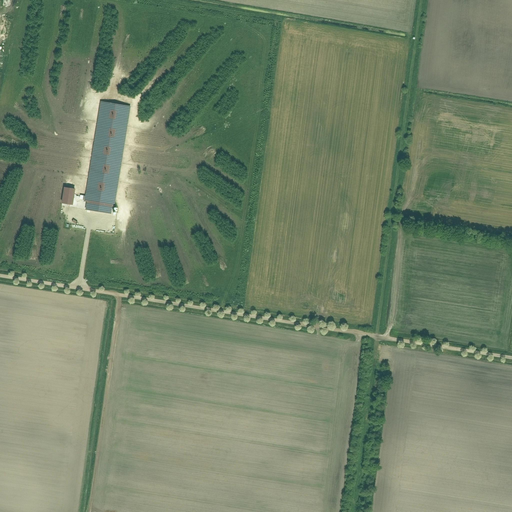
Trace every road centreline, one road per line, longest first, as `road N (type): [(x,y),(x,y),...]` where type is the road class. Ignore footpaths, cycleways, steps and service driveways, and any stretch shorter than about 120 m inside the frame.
road 1 (track): [(511,358),(0,275)]
road 2 (track): [(380,337),(389,324),(402,221)]
